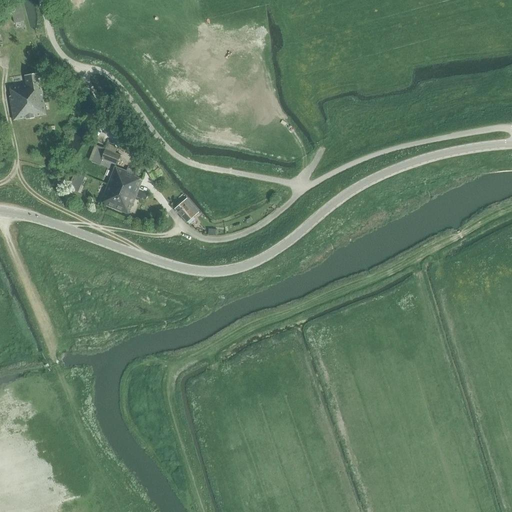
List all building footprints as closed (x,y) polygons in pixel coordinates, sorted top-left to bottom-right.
[(20,3),(10,5),(15,23),(24,20),(20,3)] [(47,115),(40,73),(25,75),(27,85),(10,87),(11,96),(9,96),(13,120),(47,115)] [(98,146),(92,161),(100,164),(102,159),(106,149),(98,146)] [(106,149),(102,159),(116,165),(120,155),(106,149)] [(139,160),(153,180),(162,174),(158,168),(155,170),(145,156),(139,160)] [(116,167),(102,204),(129,214),(142,180),(135,177),(136,175),(116,167)] [(76,172),(69,189),(76,192),(83,175),(76,172)] [(174,209),(186,223),(189,221),(198,213),(186,199),(174,209)]
